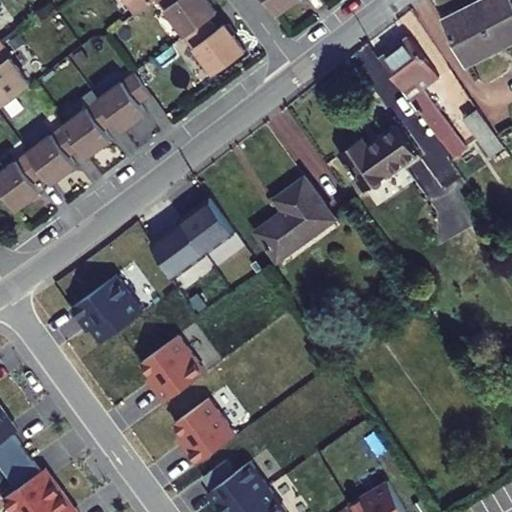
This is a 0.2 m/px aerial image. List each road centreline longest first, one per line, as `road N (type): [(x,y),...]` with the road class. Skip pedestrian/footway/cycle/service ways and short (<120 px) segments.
road 1 (residential): [(8,290),(295,75)]
road 2 (residential): [(8,290),(165,511)]
road 3 (residential): [(295,75),(393,0)]
